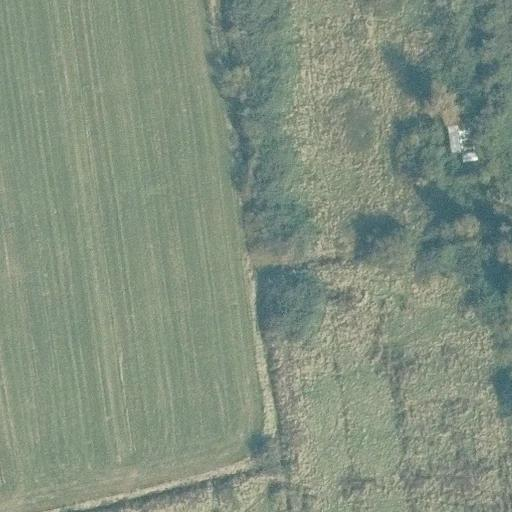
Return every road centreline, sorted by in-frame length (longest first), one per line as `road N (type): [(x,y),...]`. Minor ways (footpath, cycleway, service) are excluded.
road 1 (residential): [(223,0),(116,249),(335,356)]
road 2 (residential): [(373,358),(425,80),(246,0)]
road 3 (residential): [(372,463),(511,463)]
road 4 (track): [(449,0),(469,123)]
